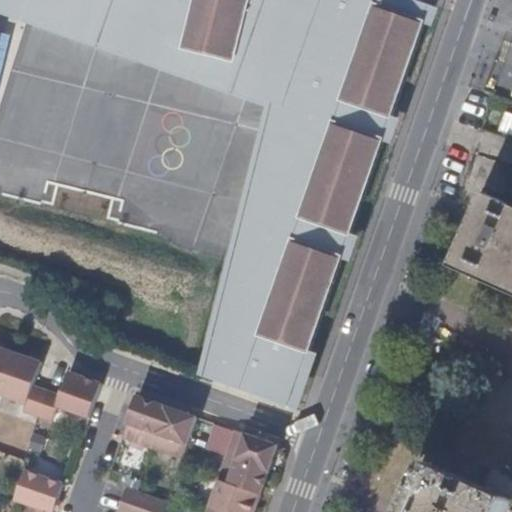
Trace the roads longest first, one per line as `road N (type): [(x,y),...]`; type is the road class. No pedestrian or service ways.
road 1 (residential): [(473,0),(321,443)]
road 2 (residential): [(321,443),(126,371)]
road 3 (residential): [(126,371),(81,511)]
road 4 (residential): [(126,371),(49,318),(0,298)]
